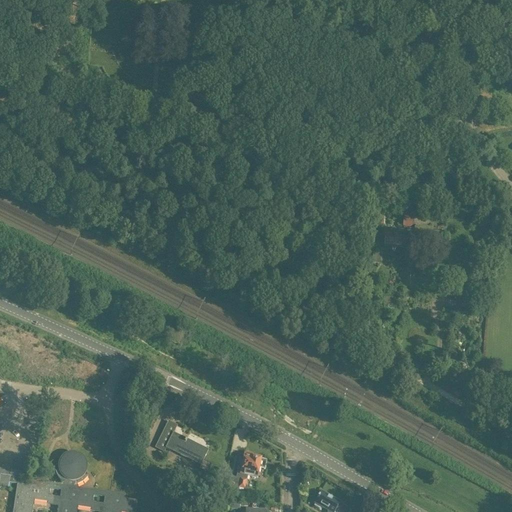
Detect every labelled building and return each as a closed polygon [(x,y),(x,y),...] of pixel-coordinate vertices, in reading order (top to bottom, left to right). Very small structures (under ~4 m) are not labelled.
[(489,226),(482,226),(480,249),(488,249),(489,226)] [(430,229),(415,228),(415,229),(414,229),(414,230),(405,230),(404,248),(403,250),(418,251),(418,244),(432,241),(430,229)] [(404,248),(405,230),(403,230),(403,231),(391,230),(391,233),(385,232),(384,246),(391,247),(392,248),(395,248),(397,247),(404,248)] [(327,257),(349,270),(356,258),(337,248),(342,239),(334,235),(330,243),(333,244),(332,246),(333,246),(327,257)] [(482,295),(462,294),(461,309),(481,310),(482,295)] [(208,451),(173,433),(177,426),(168,422),(155,448),(164,453),(166,449),(201,466),(208,451)] [(227,493),(231,494),(232,490),(244,492),(247,476),(257,478),(259,469),(264,470),(266,463),(260,462),(261,460),(252,458),(253,454),(245,452),(240,473),(237,473),(236,478),(231,477),(227,493)] [(321,492),(314,503),(327,511),(328,511),(344,511),(346,509),(339,504),(340,503),(321,492)]
